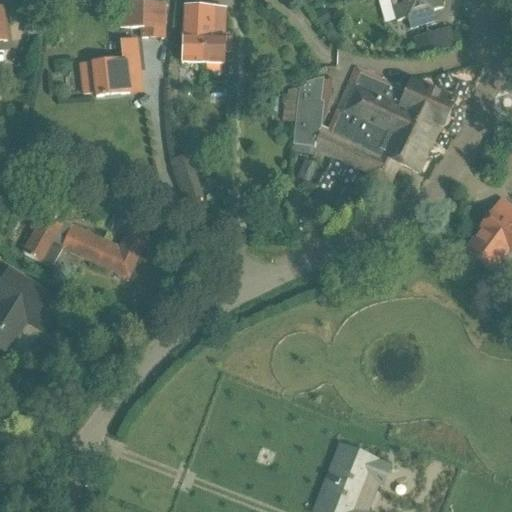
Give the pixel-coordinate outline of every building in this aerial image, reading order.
[(38,0),(38,3),(36,6),(35,5),(22,22),(34,32),(47,15),(49,0),(38,0)] [(311,0),(299,0),(308,11),(316,5),(311,0)] [(390,0),(397,23),(408,20),(411,31),(436,23),(433,13),(443,10),(440,0),(390,0)] [(164,40),(165,7),(121,5),(120,29),(142,30),(141,39),(164,40)] [(184,38),(183,38),(182,64),(200,65),(201,39),(211,40),(212,10),(185,9),(184,38)] [(201,39),(200,65),(224,66),(224,54),(231,55),(232,41),(224,40),(226,11),(212,10),(211,40),(201,39)] [(439,33),(427,36),(433,56),(444,52),(439,33)] [(124,62),(92,66),(80,67),(83,95),(95,94),(96,98),(129,95),(129,90),(141,89),(136,42),(124,43),(125,51),(123,51),(124,62)] [(299,102),(293,147),(295,147),(311,150),(313,150),(313,148),(315,149),(369,174),(367,176),(390,187),(399,167),(418,176),(441,128),(443,129),(448,127),(450,122),(449,117),(454,105),(451,104),(452,102),(450,97),(444,94),(437,96),(437,95),(430,92),(430,94),(410,85),(406,93),(357,71),(329,132),(320,128),(327,114),(333,81),(322,83),(302,86),(301,101),(299,102)] [(284,123),(293,124),(296,91),(288,90),(287,99),(286,99),(284,123)] [(188,203),(202,198),(188,157),(174,162),(188,203)] [(481,232),(464,255),(492,276),(507,255),(511,258),(511,209),(502,202),(493,214),(492,214),(480,231),(481,232)] [(63,225),(40,213),(30,230),(34,233),(22,255),(40,265),(53,242),(63,247),(61,251),(110,272),(120,250),(71,229),(69,232),(61,228),(63,225)] [(129,230),(120,250),(110,272),(129,281),(147,238),(129,230)] [(0,350),(7,355),(26,324),(38,332),(45,321),(50,324),(62,304),(9,271),(0,285),(0,350)] [(50,324),(45,321),(38,332),(43,335),(50,324)] [(111,364),(99,355),(87,372),(98,380),(111,364)] [(377,463),(339,448),(332,467),(344,471),(331,501),(320,497),(313,511),(365,511),(376,484),(383,487),(390,468),(377,463)]
